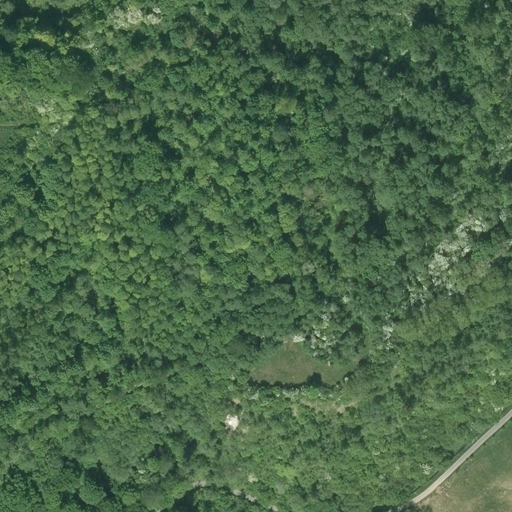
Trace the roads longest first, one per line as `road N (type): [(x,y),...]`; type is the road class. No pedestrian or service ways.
road 1 (track): [(400,511),(511,414)]
road 2 (track): [(159,511),(204,486),(278,511)]
